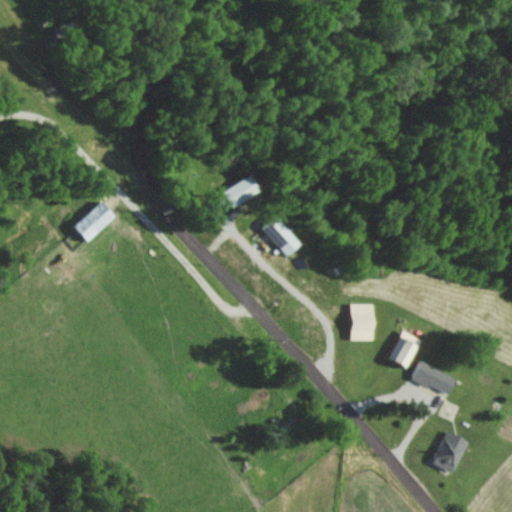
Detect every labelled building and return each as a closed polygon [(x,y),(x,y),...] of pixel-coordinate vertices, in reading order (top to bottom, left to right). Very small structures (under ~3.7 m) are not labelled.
[(217,191),(228,207),(253,191),(242,174),(217,191)] [(82,241),(110,215),(96,200),(68,226),(82,241)] [(257,227),(283,255),(296,242),(270,215),(257,227)] [(369,302),(346,303),(346,339),(370,339),(369,302)] [(417,338),(397,329),(384,359),(404,368),(417,338)] [(408,379),(444,393),(451,375),(416,361),(408,379)] [(427,461),(448,472),(465,441),(444,430),(427,461)]
